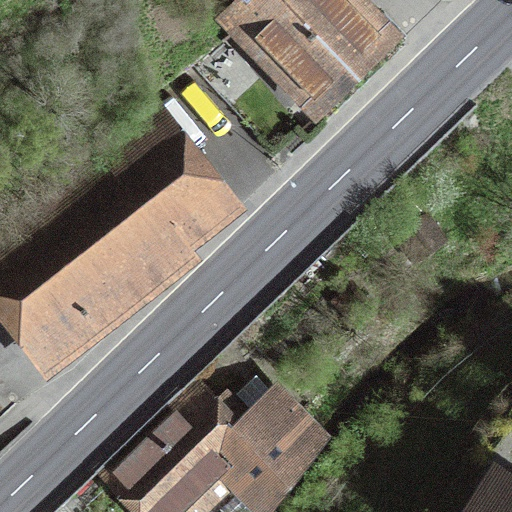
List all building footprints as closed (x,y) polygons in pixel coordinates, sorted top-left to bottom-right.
[(233,15),(212,34),(314,145),(415,53),(366,0),(219,0),(219,1),(233,15)] [(9,39),(0,42),(0,69),(3,73),(20,67),(23,50),(9,39)] [(166,111),(0,233),(0,342),(14,361),(232,200),(166,111)] [(245,360),(102,506),(108,511),(221,511),(229,504),(237,511),(285,511),(342,455),(245,360)] [(511,511),(511,476),(489,463),(460,511),(511,511)]
